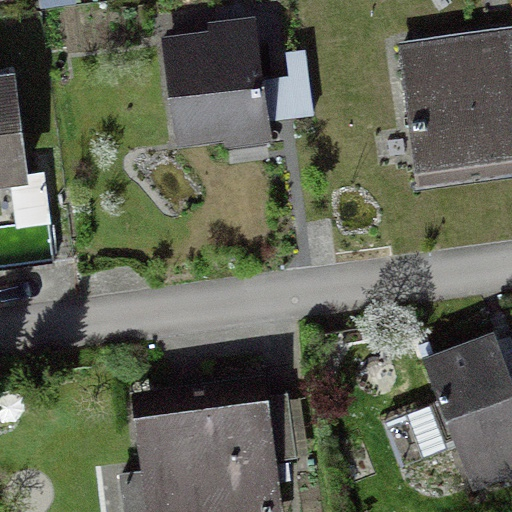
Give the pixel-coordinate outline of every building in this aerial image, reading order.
[(177,136),(269,124),(268,118),(314,112),(306,44),(286,47),(289,71),(264,74),(255,9),(207,16),(208,24),(163,30),(177,136)] [(511,173),(511,21),(397,35),(416,185),(511,173)] [(11,72),(0,73),(0,177),(9,176),(15,223),(52,219),(45,167),(23,169),(11,72)] [(473,482),(511,466),(511,329),(507,316),(420,349),(438,394),(377,418),(395,464),(456,440),(473,482)] [(284,511),(280,479),(291,478),(288,454),(308,451),(301,394),(289,395),(288,388),(269,390),(268,385),(133,402),(141,463),(119,466),(121,480),(109,482),(112,511),(284,511)]
